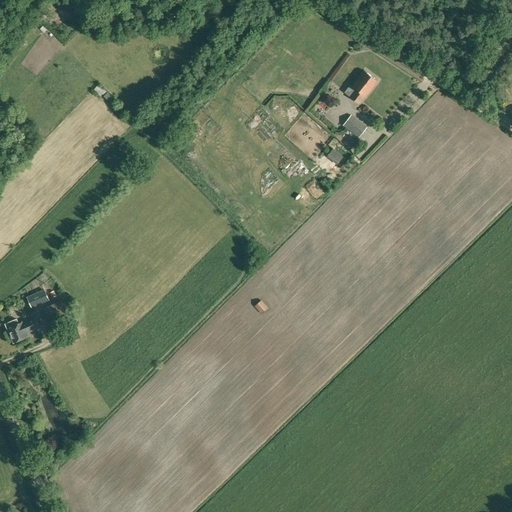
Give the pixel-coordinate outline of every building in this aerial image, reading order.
[(344,91),(351,97),(359,103),(365,96),(378,81),(365,71),(353,86),(350,84),(344,91)] [(103,83),(98,87),(104,95),(109,91),(103,83)] [(358,138),(367,127),(351,115),(343,125),(358,138)] [(354,140),(346,133),(336,145),(345,152),(354,140)] [(45,289),(36,293),(27,296),(32,308),(50,301),(45,289)] [(52,327),(63,322),(70,318),(66,311),(62,300),(41,309),(46,320),(48,319),(52,327)] [(262,314),(269,308),(261,300),(255,306),(262,314)] [(29,332),(40,327),(35,316),(22,322),(22,321),(18,323),(16,319),(5,324),(13,343),(29,336),(28,335),(30,334),(29,332)]
